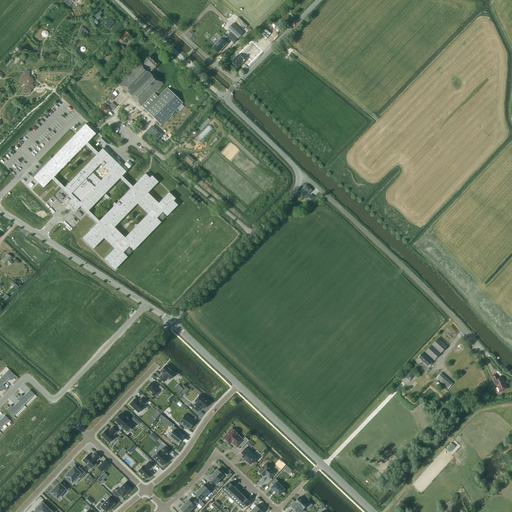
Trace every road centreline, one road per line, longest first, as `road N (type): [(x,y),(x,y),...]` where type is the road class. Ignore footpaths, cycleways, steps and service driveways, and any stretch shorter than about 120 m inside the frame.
road 1 (unclassified): [(484,351),(373,239),(298,178)]
road 2 (residential): [(144,304),(57,397),(25,379),(0,404)]
road 3 (tertiary): [(170,321),(291,195),(298,178)]
road 4 (tertiary): [(238,385),(371,511)]
road 5 (residential): [(276,511),(218,456),(164,507)]
road 6 (unclassified): [(224,98),(115,0)]
road 7 (residential): [(238,385),(145,490)]
road 8 (tertiary): [(72,421),(170,321)]
